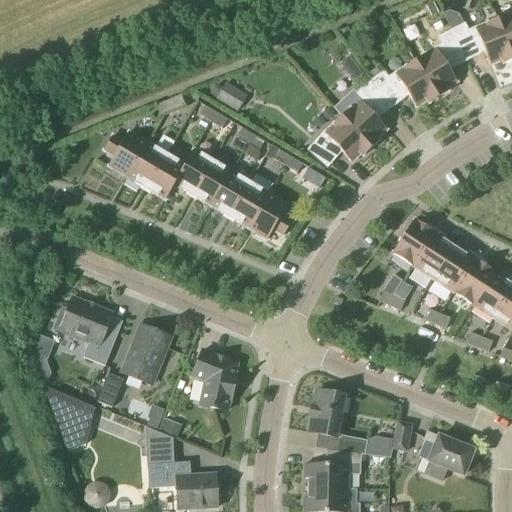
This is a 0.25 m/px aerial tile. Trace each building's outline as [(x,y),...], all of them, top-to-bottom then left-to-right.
[(442,15),(450,32),(462,26),(458,15),(447,12),(442,15)] [(511,13),(506,16),(506,15),(496,20),(511,60),(511,13)] [(501,65),(511,60),(496,20),(485,24),(473,29),(466,33),(462,26),(450,32),(465,61),(482,51),(488,66),(500,61),(501,65)] [(447,70),(465,61),(450,32),(438,38),(441,45),(434,49),(423,56),(413,61),(437,99),(446,93),(444,90),(455,83),(447,70)] [(427,105),(437,99),(413,61),(404,67),(404,68),(393,75),(386,80),(382,73),(370,82),(390,107),(406,95),(414,109),(425,102),(427,105)] [(374,119),(390,107),(370,82),(352,96),(357,102),(348,110),(340,117),(369,150),(378,142),(376,140),(385,131),(374,119)] [(236,114),(246,98),(224,85),(215,101),(236,114)] [(180,97),(167,102),(171,112),(184,106),(180,97)] [(167,102),(155,107),(159,117),(171,112),(167,102)] [(204,107),(198,117),(210,123),(215,114),(204,107)] [(215,114),(210,123),(221,130),(226,121),(215,114)] [(361,157),(369,150),(340,117),(331,125),(332,125),(322,134),(307,151),(325,167),(339,152),(350,163),(359,155),(361,157)] [(241,130),(236,139),(247,145),(252,136),(241,130)] [(125,179),(146,144),(127,133),(121,143),(111,137),(102,152),(112,158),(106,168),(125,179)] [(252,136),(247,145),(258,152),(263,143),(252,136)] [(165,155),(166,156),(173,144),(161,137),(154,149),(146,144),(125,179),(144,190),(165,155)] [(190,197),(211,162),(192,151),(183,166),(172,186),(190,197)] [(278,152),(273,161),(284,168),(290,159),(278,152)] [(54,166),(48,153),(36,159),(41,171),(54,166)] [(183,166),(166,156),(165,155),(144,190),(163,201),(172,186),(183,166)] [(290,159),(284,168),(296,175),(301,166),(290,159)] [(209,207),(229,173),(211,162),(190,197),(209,207)] [(236,164),(232,173),(259,184),(263,175),(236,164)] [(228,219),(248,184),(229,173),(209,207),(228,219)] [(246,230),(267,195),(248,184),(228,219),(246,230)] [(267,195),(246,230),(265,241),(271,231),(281,237),(290,222),(280,216),(286,206),(267,195)] [(411,267),(434,232),(426,226),(425,228),(413,220),(390,254),(411,267)] [(431,281),(453,247),(441,239),(443,237),(434,232),(411,267),(431,281)] [(451,294),(475,258),(466,253),(465,255),(453,247),(431,281),(451,294)] [(473,307),(495,274),(482,265),(483,263),(475,258),(451,294),(473,307)] [(493,320),(511,290),(511,282),(507,279),(505,281),(495,274),(473,307),(493,320)] [(392,277),(382,293),(392,297),(401,283),(392,277)] [(511,332),(511,290),(493,320),(511,332)] [(382,293),(378,304),(389,308),(393,298),(382,293)] [(102,339),(111,315),(71,298),(66,311),(59,314),(52,331),(71,339),(74,337),(88,343),(82,359),(103,367),(113,343),(102,339)] [(393,298),(389,308),(400,312),(404,302),(393,298)] [(427,311),(423,322),(434,327),(438,316),(427,311)] [(438,316),(434,327),(445,331),(449,320),(438,316)] [(150,386),(169,338),(139,326),(120,374),(150,386)] [(469,335),(465,346),(476,350),(480,339),(469,335)] [(480,339),(476,350),(487,354),(491,344),(480,339)] [(502,350),(498,359),(508,363),(511,354),(502,350)] [(216,357),(201,351),(191,377),(203,382),(199,407),(226,412),(228,402),(229,402),(234,375),(233,375),(236,365),(225,361),(216,357)] [(44,360),(30,354),(42,388),(50,375),(44,360)] [(110,409),(122,381),(107,375),(95,403),(110,409)] [(66,454),(84,446),(93,410),(42,388),(66,454)] [(340,396),(337,393),(331,392),(327,394),(314,392),(311,407),(310,407),(308,418),(309,418),(306,434),(335,439),(343,397),(340,396)] [(109,432),(132,438),(135,426),(112,420),(109,432)] [(156,431),(159,424),(149,420),(146,427),(156,431)] [(405,453),(410,426),(396,423),(391,450),(405,453)] [(462,476),(472,452),(425,433),(422,441),(433,446),(427,462),(428,463),(422,476),(440,484),(446,470),(462,476)] [(366,442),(340,437),(338,452),(360,456),(364,456),(366,442)] [(306,490),(345,490),(345,476),(359,476),(359,466),(360,456),(338,452),(331,452),(331,465),(303,465),(303,480),(307,480),(306,490)] [(189,477),(188,463),(146,465),(147,490),(175,488),(176,511),(216,508),(214,476),(189,477)] [(356,491),(345,491),(345,490),(306,490),(306,499),(302,499),(302,511),(358,511),(358,505),(356,505),(356,491)]
